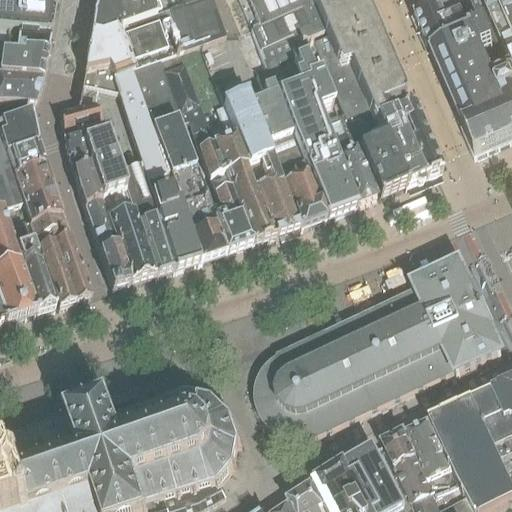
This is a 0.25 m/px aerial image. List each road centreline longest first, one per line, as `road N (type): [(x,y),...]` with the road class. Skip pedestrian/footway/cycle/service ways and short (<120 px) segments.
road 1 (residential): [(475,217),(114,347)]
road 2 (residential): [(95,282),(47,141),(71,0)]
road 3 (residential): [(260,511),(332,461),(511,370)]
road 4 (residential): [(380,0),(475,217)]
